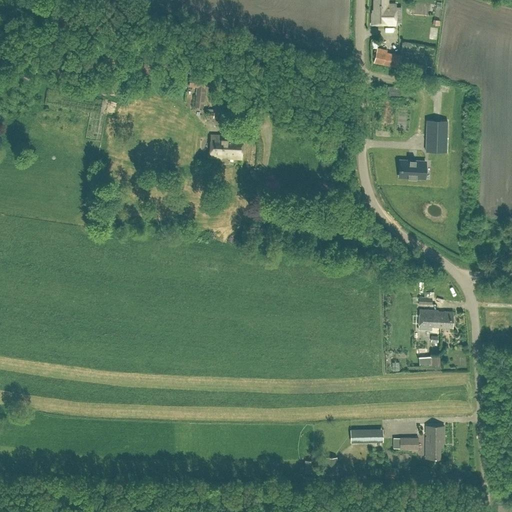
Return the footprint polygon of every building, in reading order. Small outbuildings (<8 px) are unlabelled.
[(373,0),(374,12),(371,12),(371,24),(395,24),(395,4),(387,4),(387,0),(373,0)] [(412,63),(400,60),(401,55),(386,52),(387,50),(376,47),(373,62),(382,64),(398,68),(411,70),(412,63)] [(203,107),(204,93),(205,87),(196,86),(194,104),(194,106),(203,107)] [(210,98),(217,98),(218,90),(210,89),(210,98)] [(446,151),(447,119),(426,118),(425,150),(446,151)] [(241,157),(242,135),(211,133),(210,155),(224,156),(224,154),(235,155),(235,156),(241,157)] [(400,159),(399,176),(424,177),(425,160),(400,159)] [(443,310),(437,310),(437,309),(419,308),(418,328),(431,328),(431,326),(451,327),(452,310),(443,310)] [(416,356),(427,355),(427,344),(415,344),(416,356)] [(442,447),(442,442),(444,442),(444,425),(425,425),(425,457),(439,457),(440,447),(442,447)] [(350,428),(351,440),(383,440),(383,426),(350,428)] [(400,448),(418,448),(417,436),(400,436),(400,448)] [(304,472),(313,472),(313,460),(304,460),(304,472)] [(384,480),(394,480),(394,471),(385,470),(384,480)]
